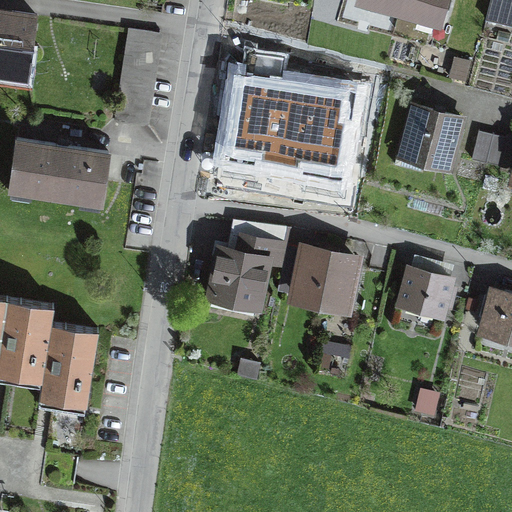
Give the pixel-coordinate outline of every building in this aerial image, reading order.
[(361,0),(399,10),(401,0),(361,0)] [(401,0),(399,10),(438,21),(444,0),(401,0)] [(511,0),(490,0),(486,21),(511,27),(511,0)] [(0,64),(27,68),(35,14),(12,11),(11,18),(0,16),(0,64)] [(129,27),(115,116),(145,121),(159,31),(129,27)] [(291,60),(290,76),(315,77),(317,61),(291,60)] [(232,86),(226,129),(267,134),(275,72),(231,66),(229,86),(232,86)] [(397,151),(394,162),(421,170),(424,158),(448,165),(461,115),(415,103),(402,152),(397,151)] [(291,115),(288,136),(305,138),(308,117),(291,115)] [(486,161),(493,132),(479,128),(472,157),(486,161)] [(493,132),(486,161),(501,164),(508,135),(493,132)] [(17,137),(11,185),(101,198),(108,151),(17,137)] [(265,259),(283,263),(287,243),(290,227),(235,220),(230,243),(238,248),(237,253),(221,249),(212,289),(233,293),(231,303),(254,308),(265,259)] [(287,243),(283,263),(277,288),(295,291),(304,246),(287,243)] [(304,246),(295,291),(338,300),(343,278),(351,280),(356,257),(334,253),(336,246),(328,244),(326,251),(304,246)] [(409,266),(400,300),(441,311),(451,277),(409,266)] [(511,293),(493,289),(483,328),(511,335),(511,293)] [(0,368),(41,375),(40,377),(42,377),(51,321),(54,302),(0,294),(0,368)] [(51,321),(42,377),(40,392),(85,399),(85,402),(87,402),(98,327),(97,328),(51,321)] [(256,376),(259,360),(242,356),(238,372),(256,376)] [(423,389),(419,408),(429,410),(433,391),(423,389)]
